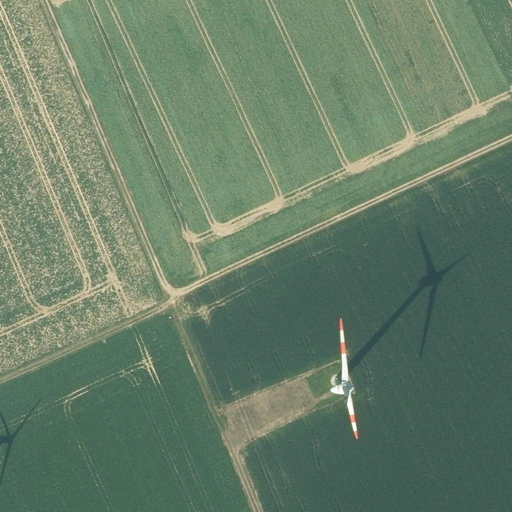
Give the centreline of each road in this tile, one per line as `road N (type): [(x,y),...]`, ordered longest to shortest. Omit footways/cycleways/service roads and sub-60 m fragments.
road 1 (track): [(511,139),(177,291),(46,0)]
road 2 (track): [(177,291),(170,304),(132,324),(0,382)]
